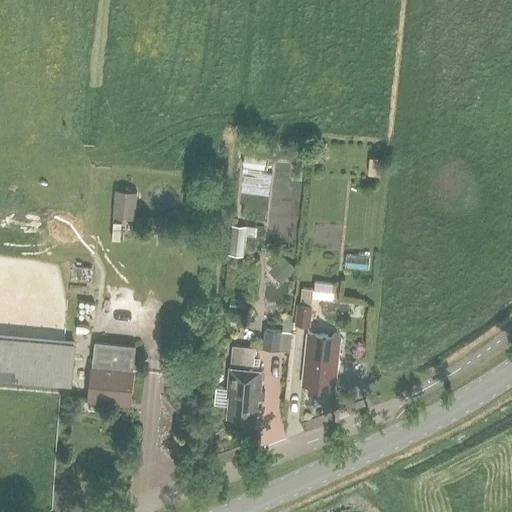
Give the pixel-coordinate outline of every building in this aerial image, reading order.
[(381,163),(369,162),(368,178),(380,179),(381,163)] [(136,219),(138,192),(115,190),(112,217),(136,219)] [(113,223),(112,241),(120,241),(121,224),(113,223)] [(246,227),(232,225),(229,255),(243,256),(246,227)] [(283,256),(273,268),(285,280),(296,268),(283,256)] [(171,281),(172,294),(190,293),(189,280),(171,281)] [(310,306),(312,290),(300,289),(298,305),(310,306)] [(231,299),(230,309),(244,310),(245,300),(231,299)] [(310,306),(298,305),(296,326),(311,328),(313,306),(310,306)] [(280,332),(264,330),(262,349),(279,351),(280,332)] [(335,389),(340,338),(308,334),(302,386),(309,387),(309,393),(327,395),(328,388),(335,389)] [(0,381),(72,388),(76,344),(0,337),(0,381)] [(97,345),(91,401),(130,405),(135,349),(97,345)] [(216,389),(214,405),(228,407),(227,417),(256,420),(257,400),(264,400),(264,392),(260,392),(262,372),(258,371),(257,371),(257,369),(253,368),(254,358),(255,349),(232,347),(230,368),(228,391),(216,389)]
